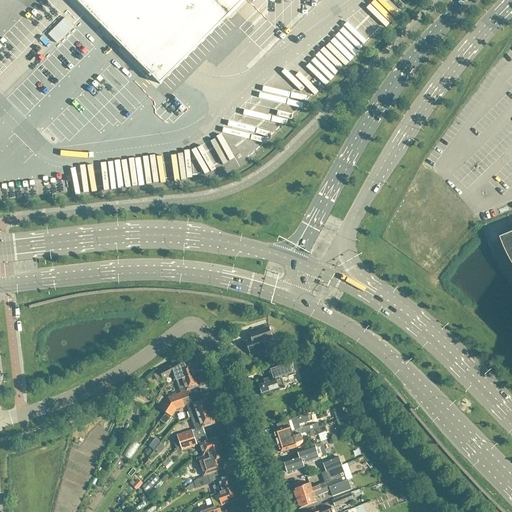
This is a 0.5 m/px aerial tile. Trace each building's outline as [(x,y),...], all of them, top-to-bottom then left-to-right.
[(76,0),(160,84),(171,73),(182,62),(244,0),(76,0)] [(122,69),(128,58),(119,54),(114,65),(122,69)] [(511,233),(499,239),(500,244),(501,246),(502,248),(504,253),(507,257),(509,262),(511,266),(511,233)] [(263,341),(272,338),(268,327),(249,334),(251,340),(245,342),(247,348),(246,348),(248,353),(249,352),(249,354),(265,349),(263,341)] [(195,374),(191,362),(185,364),(183,358),(159,370),(163,379),(174,373),(177,380),(195,374)] [(286,388),(282,378),(295,374),(290,361),(268,368),(271,377),(257,382),(262,396),(286,388)] [(199,386),(195,374),(177,380),(181,393),(168,397),(166,400),(171,404),(182,400),(189,397),(186,391),(199,386)] [(191,418),(210,411),(206,399),(193,403),(193,402),(186,404),(188,411),(191,418)] [(176,409),(185,406),(182,400),(171,404),(165,413),(172,417),(176,409)] [(140,405),(130,402),(126,411),(136,415),(140,405)] [(214,423),(210,411),(191,418),(193,424),(196,431),(203,429),(202,427),(214,423)] [(309,418),(308,413),(289,420),(291,426),(298,423),(308,420),(308,418),(309,418)] [(273,431),(277,441),(319,427),(318,423),(300,429),(298,423),(291,426),(289,420),(276,425),(277,430),(273,431)] [(185,422),(176,425),(178,430),(187,427),(185,422)] [(308,436),(315,436),(327,432),(324,425),(319,427),(277,441),(280,452),(296,446),(294,441),(308,436)] [(184,440),(194,437),(192,430),(173,437),(174,440),(173,440),(176,449),(184,440)] [(221,449),(217,436),(205,440),(205,439),(198,442),(203,455),(209,453),(221,449)] [(197,445),(194,437),(184,440),(176,449),(180,453),(182,450),(197,445)] [(307,448),(298,451),(299,457),(284,462),(287,472),(304,467),(302,463),(326,455),(324,450),(327,449),(324,441),(313,445),(314,445),(307,448)] [(130,462),(138,450),(131,446),(124,457),(130,462)] [(169,448),(163,455),(167,458),(173,452),(169,448)] [(223,469),(220,463),(226,461),(221,449),(209,453),(203,455),(196,458),(194,460),(197,469),(200,470),(202,476),(208,475),(214,472),(223,469)] [(338,457),(322,463),(326,471),(342,465),(338,457)] [(327,487),(329,487),(347,480),(352,478),(347,463),(325,472),(325,471),(321,473),(324,483),(312,487),(311,483),(293,490),(296,499),(328,488),(327,487)] [(163,483),(159,478),(154,474),(142,487),(145,490),(144,491),(148,496),(163,483)] [(235,487),(230,474),(213,481),(215,485),(213,486),(216,494),(235,487)] [(211,483),(208,475),(202,476),(195,478),(193,479),(194,482),(187,487),(184,489),(185,491),(211,483)] [(347,480),(329,487),(332,496),(351,489),(347,480)] [(239,499),(235,487),(216,494),(218,501),(220,501),(221,506),(239,499)] [(317,502),(315,497),(329,492),(328,488),(296,499),(300,509),(317,502)] [(359,489),(354,491),(333,501),(335,506),(353,500),(353,499),(362,495),(359,489)] [(143,493),(138,497),(142,502),(147,498),(143,493)]
